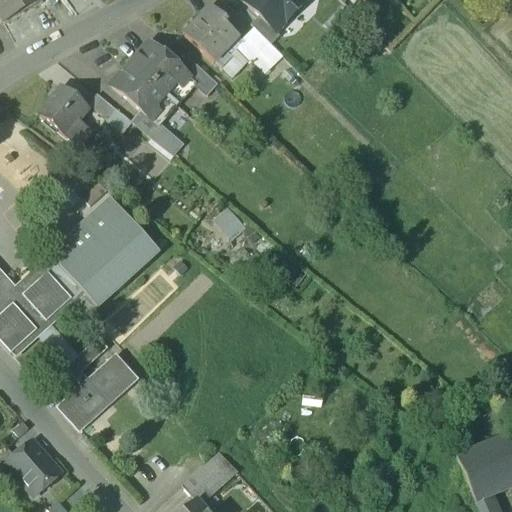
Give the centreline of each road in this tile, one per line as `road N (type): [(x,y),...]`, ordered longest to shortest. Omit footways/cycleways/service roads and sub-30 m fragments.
road 1 (residential): [(0,374),(120,511)]
road 2 (residential): [(136,0),(0,80)]
